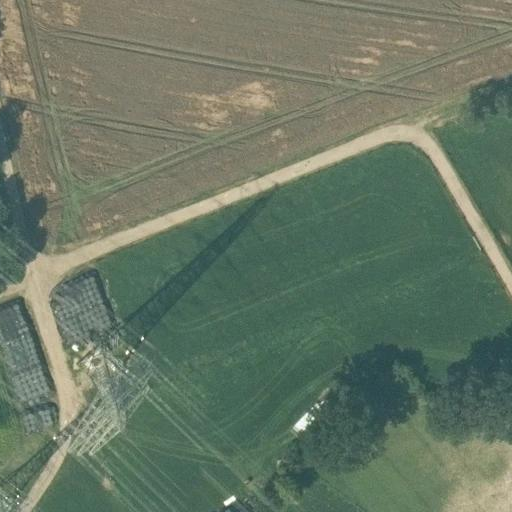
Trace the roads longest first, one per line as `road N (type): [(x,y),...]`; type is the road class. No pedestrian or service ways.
road 1 (unclassified): [(511,282),(419,133),(381,136),(32,276),(0,146)]
road 2 (track): [(32,276),(66,378),(68,440),(19,511)]
